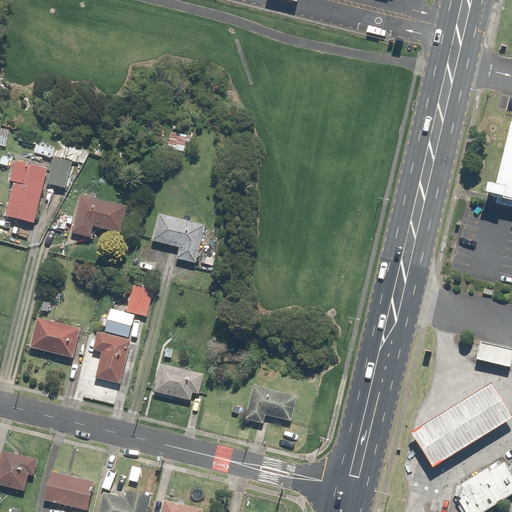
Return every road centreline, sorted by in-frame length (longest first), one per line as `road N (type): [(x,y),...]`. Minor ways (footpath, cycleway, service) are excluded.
road 1 (primary): [(354,482),(468,0)]
road 2 (residential): [(0,403),(231,459)]
road 3 (residential): [(350,498),(231,459)]
road 4 (residential): [(231,459),(354,482)]
